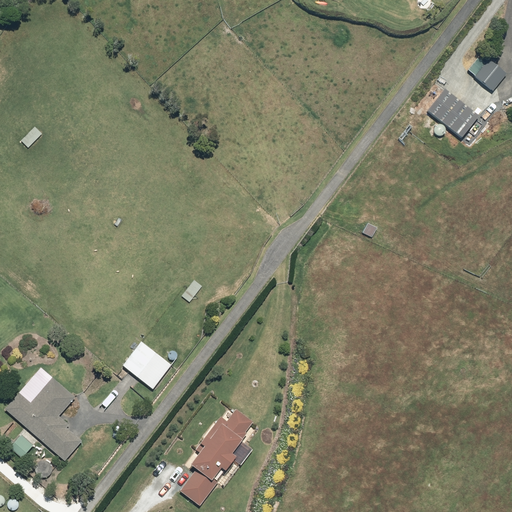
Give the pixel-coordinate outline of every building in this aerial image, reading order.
[(481,54),(468,69),(493,90),(506,75),(481,54)] [(445,87),(428,110),(462,136),(479,114),(445,87)] [(140,338),(121,364),(153,389),(173,364),(140,338)] [(39,377),(7,412),(64,462),(82,441),(67,428),(70,424),(60,415),(76,396),(53,376),(46,384),(39,377)] [(192,467),(178,487),(202,504),(217,482),(225,487),(252,449),(245,444),(256,429),(250,425),(252,422),(236,410),(226,424),(219,418),(196,451),(199,453),(189,466),(192,467)] [(35,446),(23,434),(9,448),(21,460),(35,446)]
